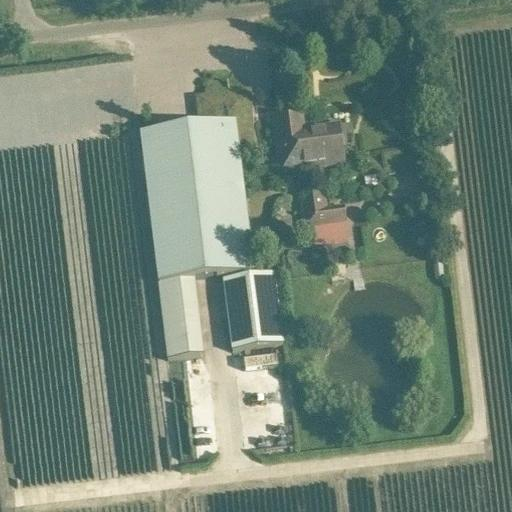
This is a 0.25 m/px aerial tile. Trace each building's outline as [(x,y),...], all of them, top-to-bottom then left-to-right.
[(168,362),(204,358),(195,283),(254,276),(239,154),(253,152),(247,102),(206,107),(209,128),(140,137),(168,362)] [(340,128),(303,133),(302,120),(275,124),(282,174),(316,170),(315,162),(344,159),(340,128)] [(380,154),(382,176),(411,174),(410,152),(380,154)] [(328,210),(326,194),(300,198),(308,251),(349,244),(344,208),(328,210)] [(233,354),(284,348),(275,277),(224,283),(233,354)]
